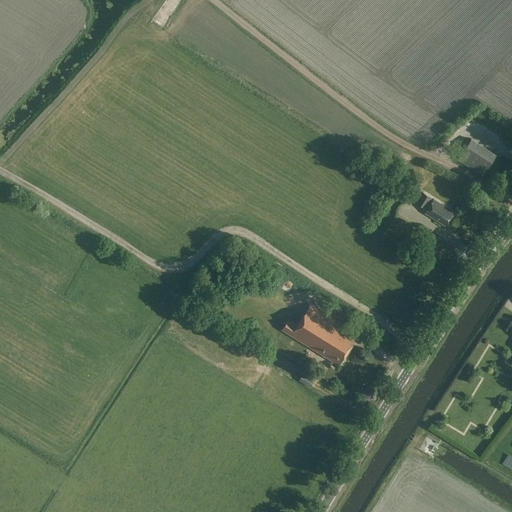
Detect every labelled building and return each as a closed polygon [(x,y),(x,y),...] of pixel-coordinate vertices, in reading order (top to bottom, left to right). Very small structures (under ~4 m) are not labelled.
[(162,0),(157,8),(151,3),(146,9),(154,14),(149,21),(160,29),(181,0),(162,0)] [(482,176),(496,155),(472,139),(459,160),(482,176)] [(433,200),(430,198),(430,197),(423,193),(417,203),(424,208),(425,207),(428,209),(425,213),(445,225),(454,212),(433,199),(433,200)] [(255,275),(251,282),(259,287),(264,280),(255,275)] [(357,334),(310,305),(298,325),(288,319),(282,329),(338,364),(357,334)] [(310,388),(315,380),(304,374),(299,381),(310,388)]
